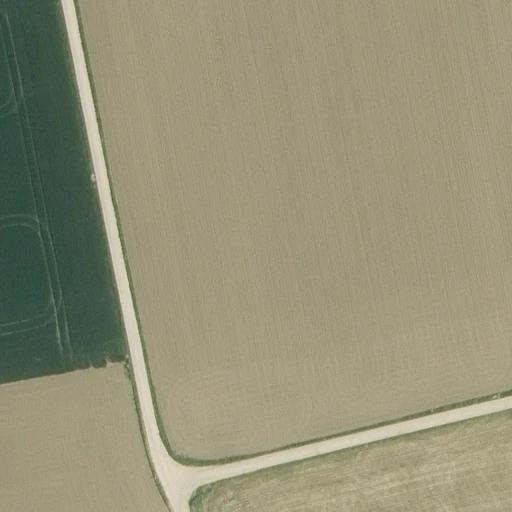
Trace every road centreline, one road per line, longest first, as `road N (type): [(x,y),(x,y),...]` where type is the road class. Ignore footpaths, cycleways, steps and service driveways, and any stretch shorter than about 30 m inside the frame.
road 1 (track): [(177,511),(162,487),(67,0)]
road 2 (track): [(162,487),(511,403)]
